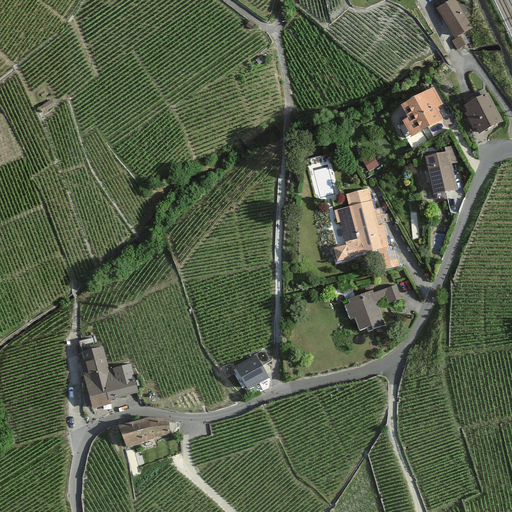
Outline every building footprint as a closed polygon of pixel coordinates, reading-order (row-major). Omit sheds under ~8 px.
[(455,1),(440,10),(457,38),(472,28),(455,1)] [(249,19),(245,25),(251,28),(254,23),(249,19)] [(462,38),(455,42),(458,49),(466,44),(462,38)] [(440,103),(433,92),(405,107),(412,120),(403,126),(409,137),(441,119),(434,107),(440,103)] [(489,95),(467,107),(481,134),(504,122),(489,95)] [(58,107),(53,101),(42,109),(47,115),(58,107)] [(446,154),(426,158),(434,194),(457,190),(452,164),(459,163),(456,147),(445,149),(446,154)] [(374,153),(362,158),(368,172),(380,167),(374,153)] [(378,228),(369,191),(349,195),(352,209),(339,212),(348,247),(336,250),(339,262),(349,260),(348,256),(378,249),(384,272),(400,269),(396,251),(390,253),(384,226),(378,228)] [(373,292),(350,301),(352,305),(348,307),(353,319),(357,318),(362,331),(368,328),(369,332),(385,326),(376,303),(388,298),(390,304),(401,300),(396,287),(374,295),(373,292)] [(235,370),(248,389),(266,377),(260,369),(272,361),(264,350),(235,370)] [(105,351),(85,356),(87,365),(81,367),(92,406),(109,402),(108,398),(136,390),(130,366),(110,372),(105,351)] [(147,417),(120,425),(124,444),(167,432),(166,419),(147,417)]
